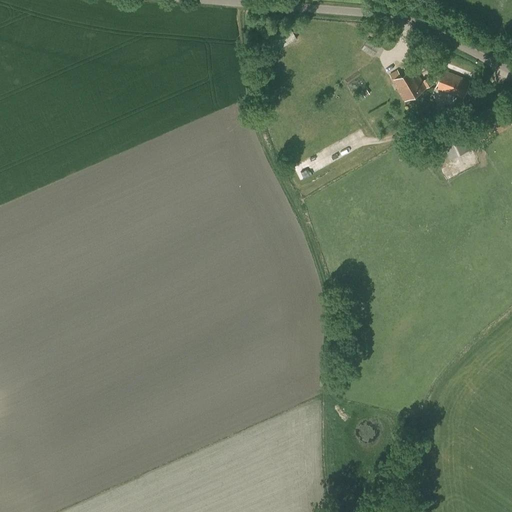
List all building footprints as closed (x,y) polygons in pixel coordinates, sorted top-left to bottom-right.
[(292,30),(260,49),(265,57),(296,38),(292,30)] [(361,48),(374,56),(379,46),(367,39),(361,48)] [(406,71),(399,76),(396,71),(390,75),(405,100),(432,84),(428,76),(422,80),(410,62),(403,67),(406,71)] [(435,88),(463,98),(471,80),(443,68),(435,88)] [(468,117),(481,141),(511,124),(511,122),(501,100),(468,117)] [(435,130),(449,159),(481,144),(467,115),(435,130)]
